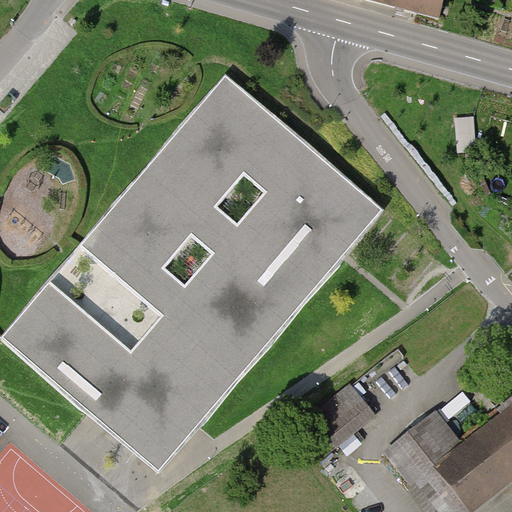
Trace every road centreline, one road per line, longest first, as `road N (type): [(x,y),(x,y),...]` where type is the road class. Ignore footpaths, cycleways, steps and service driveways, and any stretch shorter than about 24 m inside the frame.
road 1 (residential): [(341,21),(334,81),(511,311)]
road 2 (tertiary): [(341,21),(511,70)]
